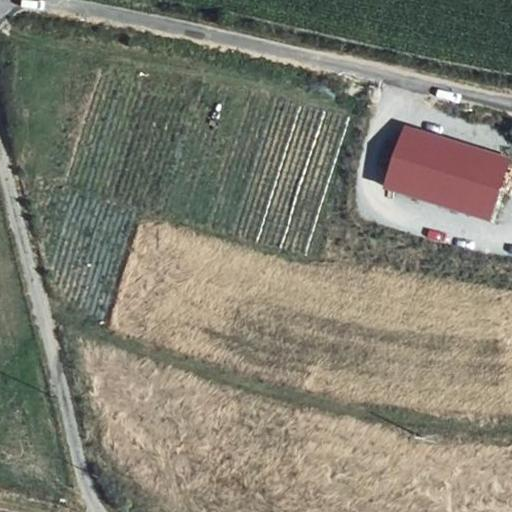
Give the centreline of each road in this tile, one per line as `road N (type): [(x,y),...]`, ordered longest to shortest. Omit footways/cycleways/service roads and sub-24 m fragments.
road 1 (unclassified): [(511,102),(23,0)]
road 2 (track): [(41,305),(148,352),(297,398),(464,428),(511,428)]
road 3 (track): [(511,239),(381,207),(373,177),(403,79)]
